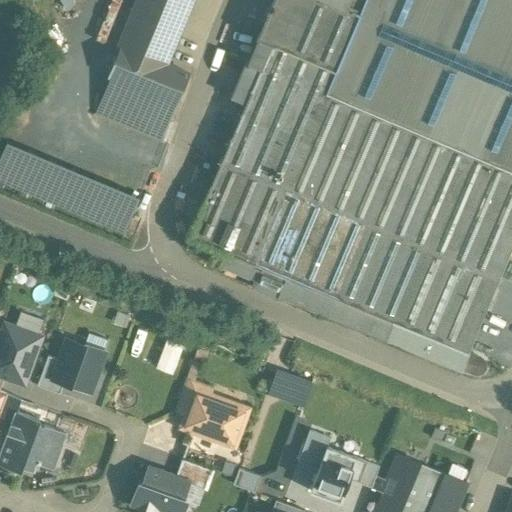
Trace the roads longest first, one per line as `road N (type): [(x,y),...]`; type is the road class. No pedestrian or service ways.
road 1 (residential): [(170,264),(481,393),(503,393)]
road 2 (residential): [(170,264),(162,200),(235,0)]
road 3 (residential): [(0,204),(128,259),(170,264)]
road 4 (residential): [(103,511),(132,431),(88,414)]
road 5 (residential): [(480,511),(509,436),(503,393)]
